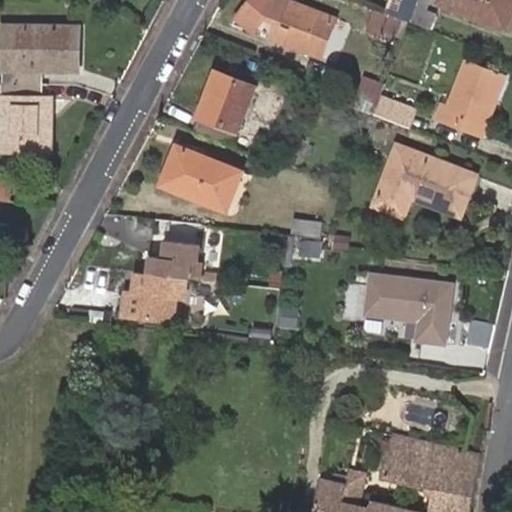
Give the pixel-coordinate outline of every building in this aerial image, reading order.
[(320,53),(334,17),(290,0),(251,0),(238,16),(254,28),(266,14),(280,19),(275,35),(320,53)] [(411,21),(419,1),(417,0),(355,0),(398,16),(411,21)] [(499,27),(508,0),(440,0),(439,4),(499,27)] [(511,0),(508,0),(499,27),(511,32),(511,0)] [(431,6),(419,1),(411,21),(432,30),(438,13),(429,9),(431,6)] [(7,82),(7,96),(42,96),(42,69),(77,69),(76,25),(8,25),(7,82)] [(504,76),(468,61),(450,105),(442,102),(437,115),(481,133),(504,76)] [(214,69),(190,129),(231,143),(253,85),(214,69)] [(374,115),(408,129),(414,108),(381,95),(378,103),(374,115)] [(42,96),(7,96),(6,148),(50,149),(51,100),(42,100),(42,96)] [(223,209),(238,169),(195,154),(198,147),(176,139),(159,184),(223,209)] [(480,179),(398,146),(375,206),(406,218),(413,199),(464,218),(480,179)] [(11,184),(0,183),(0,203),(10,204),(11,184)] [(291,221),(290,233),(317,237),(318,224),(291,221)] [(156,257),(155,272),(193,277),(202,278),(204,262),(199,261),(201,246),(170,242),(168,258),(156,257)] [(155,272),(143,270),(141,291),(132,290),(129,315),(179,320),(181,295),(190,297),(193,277),(155,272)] [(461,280),(379,270),(373,309),(427,317),(425,334),(453,338),(461,280)] [(298,326),(299,310),(281,308),(279,323),(298,326)] [(453,511),(467,448),(394,430),(385,477),(435,489),(431,511),(434,511),(453,511)] [(467,448),(453,511),(470,511),(485,452),(467,448)] [(320,478),(312,511),(421,511),(422,509),(373,497),(369,507),(342,500),(348,474),(333,471),(331,480),(320,478)]
